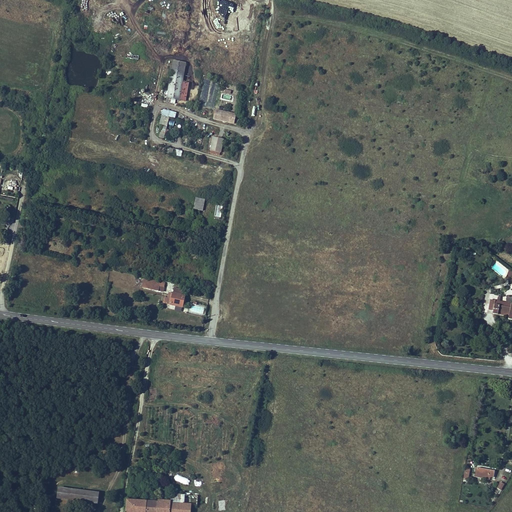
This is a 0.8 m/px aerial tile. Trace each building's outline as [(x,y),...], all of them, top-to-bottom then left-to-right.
[(170,57),(167,69),(180,72),(183,59),(170,57)] [(180,72),(167,69),(162,99),(167,100),(168,96),(176,97),(180,72)] [(185,80),(179,79),(176,97),(182,98),(185,80)] [(231,110),(212,106),(210,116),(228,120),(231,110)] [(159,107),(156,122),(158,122),(156,134),(161,135),(166,108),(159,107)] [(210,133),(207,147),(217,150),(220,135),(210,133)] [(164,144),(163,150),(178,153),(179,147),(164,144)] [(163,283),(163,278),(158,278),(138,275),(137,283),(160,287),(160,283),(163,283)] [(184,286),(172,283),(171,290),(183,292),(184,286)] [(167,291),(165,299),(179,302),(182,300),(183,292),(171,290),(170,292),(167,291)] [(489,311),(494,312),(495,308),(506,311),(505,314),(505,316),(510,317),(511,307),(511,301),(487,296),(485,306),(490,307),(489,311)] [(470,462),(470,468),(486,471),(487,465),(470,462)] [(176,475),(175,482),(187,485),(188,478),(176,475)] [(91,486),(51,481),(50,491),(90,496),(91,486)] [(162,496),(165,496),(164,510),(183,511),(184,499),(188,499),(187,511),(195,511),(197,490),(190,489),(190,488),(163,487),(162,496)] [(118,506),(164,510),(165,496),(162,496),(119,493),(118,506)]
